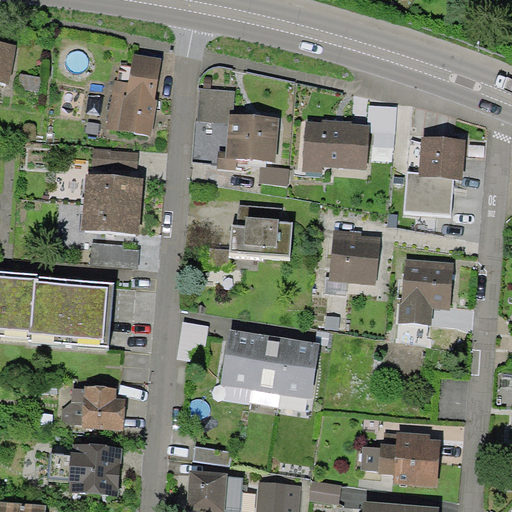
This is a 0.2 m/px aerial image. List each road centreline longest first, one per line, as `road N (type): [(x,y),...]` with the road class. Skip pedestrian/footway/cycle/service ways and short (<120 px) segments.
road 1 (residential): [(150,511),(191,4)]
road 2 (residential): [(511,102),(471,511)]
road 3 (primary): [(511,92),(380,47),(191,4)]
